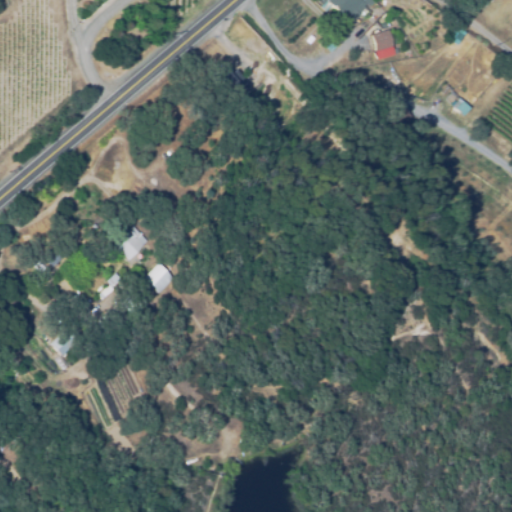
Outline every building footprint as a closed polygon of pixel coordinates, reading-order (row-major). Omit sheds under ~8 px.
[(358,0),(364,5),(356,14),(363,20),(356,28),(325,1),(326,0),(358,0)] [(370,34),(388,29),(395,54),(388,56),(386,49),(382,50),(384,58),(375,60),(373,53),(376,53),(370,34)] [(455,29),(461,32),(454,45),(448,41),(455,29)] [(248,84),(232,100),(209,77),(222,63),(233,73),(235,71),(248,84)] [(462,102),(469,108),(464,116),(456,110),(462,102)] [(127,260),(111,245),(126,229),(143,245),(127,260)] [(54,243),(63,253),(55,261),(59,265),(55,269),(49,263),(45,268),(47,270),(44,273),(34,263),(54,243)] [(157,263),(171,277),(163,286),(169,291),(163,298),(143,279),(157,263)] [(112,288),(102,296),(99,291),(108,284),(112,288)] [(47,345),(64,331),(74,342),(57,357),(47,345)] [(36,343),(31,347),(25,338),(30,335),(36,343)]
